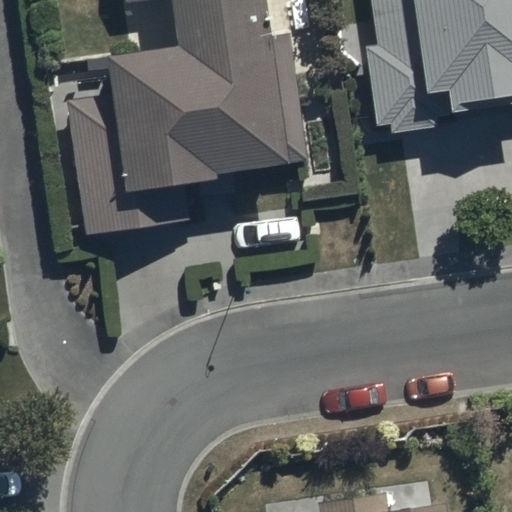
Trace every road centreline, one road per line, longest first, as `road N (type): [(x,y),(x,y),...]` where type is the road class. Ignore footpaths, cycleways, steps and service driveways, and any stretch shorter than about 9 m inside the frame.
road 1 (residential): [(0,80),(32,306),(44,338),(62,367),(142,435)]
road 2 (residential): [(142,435),(182,392),(242,363),(511,324)]
